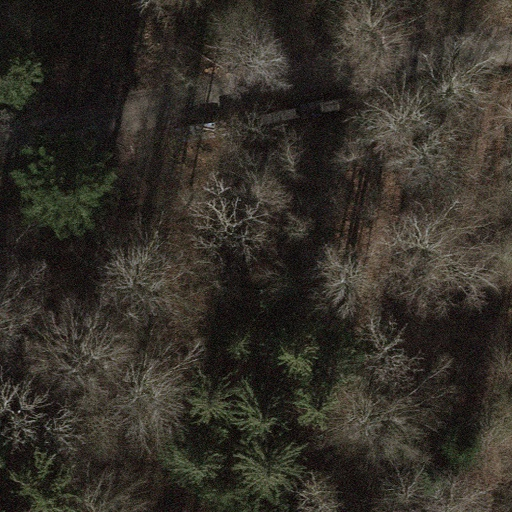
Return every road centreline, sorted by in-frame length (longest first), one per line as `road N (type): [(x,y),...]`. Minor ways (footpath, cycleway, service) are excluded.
road 1 (track): [(0,131),(216,90),(511,52)]
road 2 (track): [(511,363),(339,511)]
